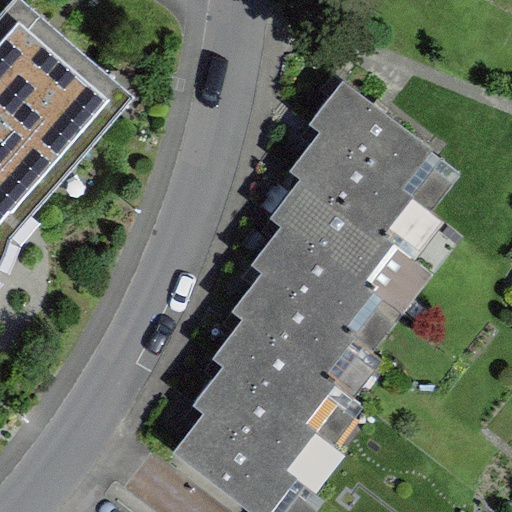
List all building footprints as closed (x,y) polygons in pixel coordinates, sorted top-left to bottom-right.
[(101,70),(34,12),(4,13),(0,17),(0,218),(8,209),(35,207),(105,127),(101,70)] [(312,122),(323,130),(400,189),(431,149),(343,82),(312,122)] [(445,223),(400,189),(323,130),(293,169),(303,177),(415,262),(445,223)] [(423,268),(415,262),(303,177),(274,215),(285,223),(372,290),(400,312),(423,283),(423,268)] [(265,270),(342,329),(372,290),(285,223),(254,262),(265,270)] [(352,337),(342,329),(265,270),(235,309),(245,317),(322,376),(352,337)] [(333,384),(322,376),(245,317),(215,356),(226,364),(303,423),(333,384)] [(313,431),(303,423),(226,364),(196,403),(207,411),(283,469),(313,431)] [(266,511),(294,477),(283,469),(207,411),(176,450),(256,511),(266,511)]
